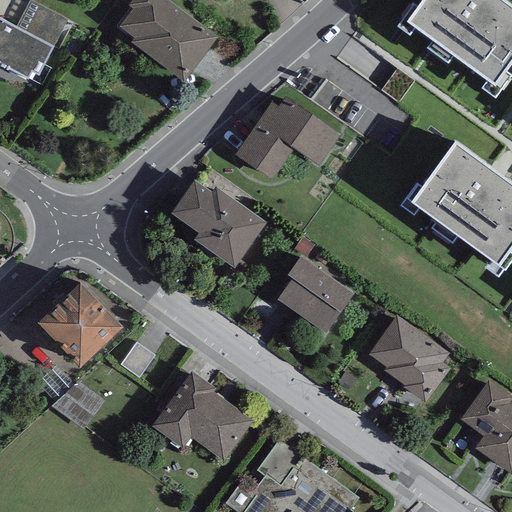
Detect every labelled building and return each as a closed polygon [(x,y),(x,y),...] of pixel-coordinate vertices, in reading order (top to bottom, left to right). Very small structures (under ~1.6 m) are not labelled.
[(32,0),(30,0),(15,29),(52,48),(68,18),(32,0)] [(217,39),(165,0),(133,0),(128,7),(131,10),(117,28),(185,83),(217,39)] [(511,14),(492,0),(428,0),(409,27),(496,91),(511,67),(511,14)] [(15,29),(0,20),(0,65),(26,79),(30,72),(38,76),(52,48),(15,29)] [(341,136),(288,99),(279,110),(272,105),(236,157),(272,183),(294,152),(318,168),(341,136)] [(511,191),(455,152),(415,209),(500,268),(511,251),(511,191)] [(213,197),(195,185),(172,218),(198,237),(194,242),(235,271),(266,227),(217,192),(213,197)] [(353,297),(301,259),(287,279),(292,282),(277,302),(325,336),(353,297)] [(122,332),(81,286),(38,325),(79,371),(122,332)] [(450,355),(398,317),(369,356),(387,370),(386,372),(408,388),(406,390),(425,404),(450,370),(442,365),(450,355)] [(139,347),(123,368),(141,381),(157,360),(139,347)] [(216,385),(192,367),(152,421),(182,444),(190,433),(223,457),(253,417),(214,388),(216,385)] [(102,405),(74,383),(56,407),(84,428),(102,405)] [(511,401),(511,399),(489,383),(461,421),(484,438),(474,450),(511,476),(511,408),(509,406),(511,401)] [(359,495),(278,438),(256,468),(264,474),(252,490),(239,481),(224,502),(237,511),(289,511),(290,511),(292,511),(352,511),(353,511),(350,508),(359,495)]
